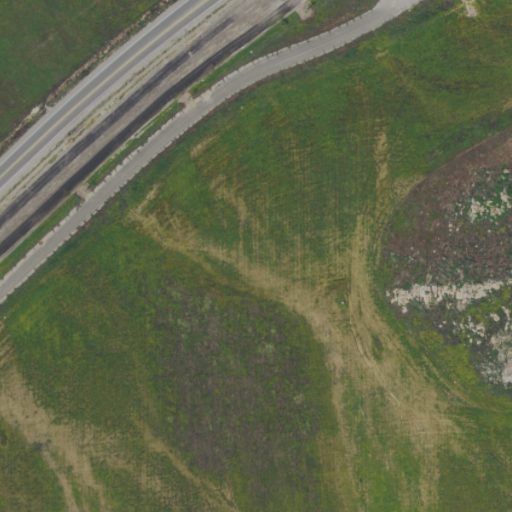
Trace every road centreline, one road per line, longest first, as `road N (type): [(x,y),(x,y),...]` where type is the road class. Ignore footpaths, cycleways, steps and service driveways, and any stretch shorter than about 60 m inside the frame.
road 1 (residential): [(392,0),(372,18),(230,85),(0,290)]
road 2 (primary): [(0,177),(137,49),(203,0)]
